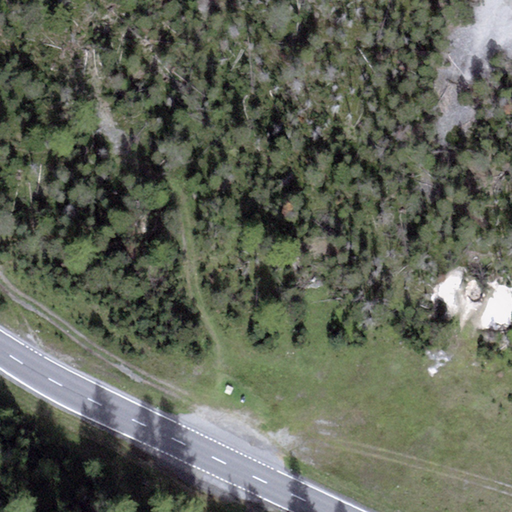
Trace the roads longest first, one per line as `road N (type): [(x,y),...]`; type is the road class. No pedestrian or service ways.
road 1 (primary): [(0,347),(101,405),(329,511)]
road 2 (track): [(2,282),(191,400),(208,424),(215,458)]
